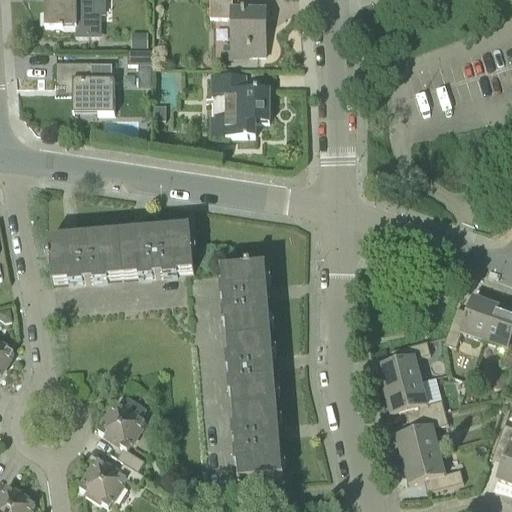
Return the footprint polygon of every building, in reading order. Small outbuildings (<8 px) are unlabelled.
[(45,3),(45,31),(60,31),(60,33),(64,33),(64,31),(78,31),(78,40),(102,40),(102,20),(95,20),(94,0),(47,0),(47,3),(45,3)] [(210,0),(210,24),(232,24),(232,48),(232,61),(266,61),(266,15),(233,15),(233,0),(210,0)] [(132,37),(132,51),(148,52),(149,37),(132,37)] [(154,55),(128,55),(128,69),(138,69),(154,69),(154,55)] [(93,68),(57,68),(57,91),(74,91),(74,118),(114,118),(114,84),(112,84),(112,70),(93,70),(93,68)] [(154,69),(138,69),(138,90),(154,90),(154,69)] [(212,80),(212,101),(226,101),(226,123),(226,141),(256,142),(256,128),(270,128),(270,95),(246,95),(246,80),(212,80)] [(153,127),(167,127),(167,111),(153,111),(153,127)] [(74,145),(83,145),(83,130),(74,130),(74,145)] [(124,285),(185,279),(194,278),(191,233),(120,239),(124,285)] [(51,266),(53,291),(124,285),(120,239),(49,245),(50,261),(47,261),(48,266),(51,266)] [(267,272),(221,276),(227,346),(273,342),(267,272)] [(444,348),(456,353),(462,338),(484,346),(497,311),(473,303),(466,322),(456,318),(458,313),(457,313),(444,348)] [(511,316),(497,311),(484,346),(506,354),(501,369),(511,373),(511,316)] [(13,326),(11,313),(0,314),(0,323),(5,327),(13,326)] [(233,416),(279,413),(273,342),(227,346),(233,416)] [(399,366),(379,372),(385,396),(421,387),(415,363),(431,359),(428,347),(391,356),(391,357),(397,356),(399,366)] [(0,380),(15,358),(0,348),(0,380)] [(502,394),(505,385),(501,381),(496,382),(493,385),(493,391),(502,394)] [(421,387),(385,396),(392,420),(406,416),(412,414),(415,425),(446,417),(443,405),(426,409),(421,387)] [(122,412),(117,409),(99,437),(123,453),(117,464),(124,468),(138,477),(145,467),(127,456),(146,427),(141,424),(147,414),(128,402),(122,412)] [(233,416),(239,487),(284,483),(279,413),(233,416)] [(412,438),(397,441),(403,465),(438,456),(433,433),(449,429),(446,417),(415,425),(417,436),(412,438)] [(511,431),(505,429),(494,456),(506,460),(503,469),(498,483),(511,488),(511,449),(511,446),(511,431)] [(438,456),(403,465),(410,489),(424,485),(430,484),(433,496),(464,488),(461,475),(444,479),(438,456)] [(98,465),(80,494),(107,511),(109,511),(127,484),(139,492),(145,481),(138,477),(124,468),(118,478),(98,465)] [(0,511),(34,511),(36,510),(7,491),(0,502),(0,511)]
